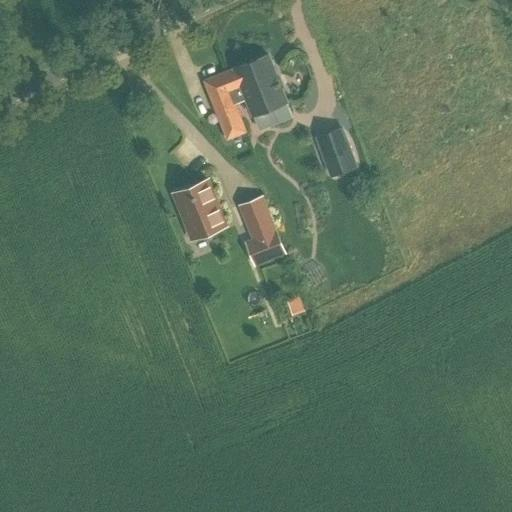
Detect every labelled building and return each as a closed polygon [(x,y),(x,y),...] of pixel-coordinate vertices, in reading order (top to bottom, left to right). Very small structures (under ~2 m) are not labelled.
[(274,10),(279,24),(298,16),(292,2),(274,10)] [(226,74),(206,82),(228,138),(246,131),(235,103),(235,102),(247,98),(254,115),(287,102),(269,55),(235,68),(236,70),(226,74)] [(330,177),(358,167),(343,126),(315,136),(330,177)] [(208,180),(175,193),(193,239),(226,225),(208,180)] [(262,188),(239,198),(253,231),(276,222),(262,188)] [(293,309),(313,308),(312,295),(292,296),(293,309)]
